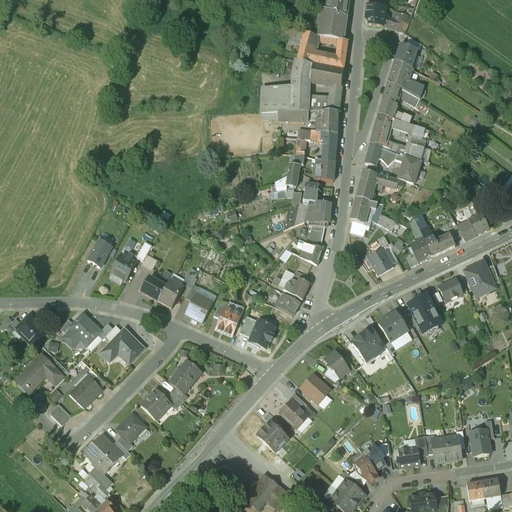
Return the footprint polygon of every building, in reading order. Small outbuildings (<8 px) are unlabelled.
[(327,0),(326,11),(347,18),(349,0),(327,0)] [(367,0),(367,7),(384,10),(385,0),(367,0)] [(417,0),(406,0),(405,9),(414,10),(417,0)] [(384,10),(367,7),(365,24),(367,26),(382,28),(392,31),(393,20),(383,19),(384,10)] [(405,9),(396,8),(393,18),(411,19),(414,10),(405,9)] [(326,11),(322,10),(320,23),(324,24),(323,31),(321,31),(320,39),(343,42),(344,35),(342,35),(343,29),(345,30),(347,18),(326,11)] [(411,19),(393,18),(393,20),(392,31),(404,35),(411,19)] [(305,34),(281,28),(279,38),(289,40),(288,46),(301,50),(305,34)] [(316,38),(305,34),(297,63),(312,67),(316,54),(314,47),(315,44),(316,38)] [(320,39),(316,38),(315,44),(320,45),(323,44),(323,42),(332,44),(338,51),(337,59),(344,60),(346,43),(343,42),(320,39)] [(417,51),(400,46),(395,63),(405,67),(411,70),(417,51)] [(322,56),(316,54),(312,67),(321,68),(321,66),(322,56)] [(337,59),(322,56),(321,66),(343,70),(344,60),(337,59)] [(312,67),(297,63),(293,81),(293,90),(309,91),(309,83),(317,84),(321,68),(312,67)] [(405,67),(395,63),(390,79),(403,83),(400,91),(402,92),(419,102),(423,90),(409,85),(409,84),(407,84),(411,72),(413,73),(414,72),(405,67)] [(343,73),(321,68),(317,84),(332,87),(341,88),(343,73)] [(403,83),(390,79),(388,85),(400,91),(403,83)] [(400,91),(388,85),(382,102),(397,107),(399,101),(400,97),(402,92),(400,91)] [(315,104),(309,104),(309,114),(314,114),(314,113),(338,114),(341,88),(332,87),(331,105),(315,106),(315,104)] [(293,90),(262,91),(261,115),(278,115),(292,114),(293,90)] [(309,91),(293,90),(292,114),(309,114),(309,104),(309,91)] [(419,102),(402,92),(400,97),(399,101),(417,110),(420,102),(419,102)] [(397,107),(382,102),(378,116),(401,124),(404,117),(396,114),(398,108),(397,107)] [(338,114),(314,113),(314,114),(309,114),(308,122),(316,122),(316,127),(316,134),(322,135),(337,137),(338,114)] [(309,114),(292,114),(278,115),(278,124),(304,125),(308,123),(308,122),(309,114)] [(401,124),(378,116),(374,131),(389,136),(389,135),(395,136),(396,136),(397,132),(407,135),(408,134),(410,127),(401,124)] [(410,120),(404,117),(401,124),(408,126),(410,120)] [(429,133),(410,127),(408,134),(413,135),(412,139),(426,143),(428,144),(429,141),(427,141),(429,133)] [(389,136),(374,131),(370,145),(379,148),(390,151),(392,144),(387,143),(389,136)] [(312,133),(301,132),(300,141),(306,142),(311,142),(312,134),(312,133)] [(316,134),(312,134),(311,142),(310,143),(321,145),(321,143),(322,135),(316,134)] [(337,137),(322,135),(321,143),(324,143),(322,162),(335,164),(337,137)] [(426,143),(412,139),(410,146),(424,150),(426,143)] [(300,141),(298,141),(296,154),(296,157),(305,158),(306,145),(306,142),(300,141)] [(399,147),(392,144),(390,151),(396,153),(399,147)] [(381,151),(370,147),(365,165),(376,168),(377,164),(378,161),(381,151)] [(403,148),(399,147),(396,153),(395,156),(396,156),(403,159),(407,149),(403,148)] [(395,156),(381,151),(378,161),(382,162),(388,168),(394,162),(396,156),(395,156)] [(403,159),(396,156),(394,162),(403,165),(398,182),(413,187),(420,164),(403,159)] [(305,158),(296,157),(295,164),(295,167),(300,167),(304,168),(305,158)] [(335,164),(322,162),(317,161),(315,181),(333,183),(335,164)] [(288,180),(276,186),(278,193),(287,192),(287,188),(295,189),(296,189),(300,167),(295,167),(290,166),(288,180)] [(380,177),(363,173),(356,200),(370,203),(374,186),(378,186),(380,177)] [(398,182),(380,177),(378,186),(397,191),(398,182)] [(319,187),(306,185),(305,200),(311,201),(310,207),(316,208),(317,204),(319,187)] [(295,189),(287,188),(287,192),(286,199),(293,199),(294,194),(295,194),(295,189)] [(505,199),(497,193),(493,198),(501,204),(505,199)] [(293,199),(292,208),(300,206),(302,195),(295,194),(294,194),(293,199)] [(370,203),(356,200),(350,223),(364,227),(368,210),(376,212),(377,206),(370,205),(370,203)] [(447,200),(441,203),(449,216),(455,213),(447,200)] [(332,205),(317,204),(316,208),(315,216),(307,214),(305,223),(309,224),(309,227),(312,227),(313,226),(325,227),(325,225),(329,225),(329,217),(330,217),(332,205)] [(380,206),(377,206),(376,212),(375,216),(373,216),(371,222),(383,230),(388,221),(385,219),(381,218),(383,207),(380,206)] [(310,207),(309,207),(307,214),(315,216),(316,208),(310,207)] [(477,208),(475,209),(474,208),(470,210),(474,219),(468,222),(476,237),(489,231),(477,208)] [(449,216),(454,223),(461,236),(465,243),(470,240),(459,222),(467,218),(462,209),(455,213),(449,216)] [(302,213),(299,213),(296,228),(304,225),(305,223),(307,214),(302,214),(302,213)] [(426,229),(419,215),(414,222),(417,227),(419,232),(426,229)] [(468,222),(467,218),(459,222),(470,240),(476,237),(468,222)] [(450,236),(452,240),(461,236),(454,223),(445,227),(450,236)] [(325,227),(313,226),(312,227),(308,245),(312,246),(320,249),(325,227)] [(366,229),(355,227),(353,235),(363,238),(366,231),(366,230),(366,229)] [(419,232),(417,227),(412,230),(416,239),(421,237),(419,232)] [(426,229),(419,232),(421,237),(424,242),(424,243),(431,239),(426,229)] [(431,239),(424,243),(432,259),(455,247),(452,240),(450,236),(436,243),(433,238),(431,239)] [(383,238),(378,241),(383,251),(384,252),(390,249),(383,238)] [(112,247),(99,240),(88,260),(100,267),(112,247)] [(298,243),(294,242),(290,247),(297,250),(300,245),(298,243)] [(420,244),(411,249),(419,265),(432,259),(424,243),(424,242),(420,244)] [(398,243),(392,249),(398,255),(404,249),(398,243)] [(494,262),(511,255),(511,243),(490,252),(494,262)] [(308,245),(305,244),(301,259),(303,260),(312,265),(317,267),(323,250),(320,249),(312,246),(308,245)] [(146,245),(139,257),(140,257),(139,261),(137,260),(143,264),(147,257),(152,248),(146,245)] [(280,259),(287,263),(293,254),(287,250),(280,259)] [(383,251),(368,260),(378,278),(394,269),(384,252),(383,251)] [(127,259),(122,256),(111,276),(125,284),(137,264),(132,262),(134,258),(129,255),(127,259)] [(158,262),(147,257),(143,264),(142,267),(152,273),(158,262)] [(412,257),(406,259),(411,269),(417,266),(412,257)] [(312,265),(303,260),(297,271),(307,276),(312,265)] [(483,264),(464,273),(476,298),(495,289),(486,270),(483,264)] [(493,266),(486,270),(493,286),(499,283),(493,266)] [(191,270),(183,286),(190,290),(192,286),(198,274),(191,270)] [(297,273),(293,281),(299,284),(300,281),(301,281),(303,276),(297,273)] [(313,280),(303,276),(301,281),(311,286),(313,280)] [(167,288),(150,279),(141,294),(158,303),(167,288)] [(461,280),(456,282),(461,295),(467,293),(461,280)] [(293,281),(291,286),(288,285),(285,289),(284,292),(302,302),(311,286),(301,281),(300,281),(299,284),(293,281)] [(455,281),(439,289),(446,304),(462,297),(461,295),(456,282),(455,281)] [(167,288),(158,303),(172,310),(183,290),(170,282),(167,288)] [(190,290),(185,299),(192,303),(196,295),(199,290),(192,286),(190,290)] [(271,300),(258,294),(256,296),(254,300),(262,304),(268,306),(271,300)] [(196,295),(192,303),(185,316),(203,325),(213,304),(196,295)] [(285,296),(276,309),(282,311),(292,318),(300,305),(285,296)] [(427,298),(407,308),(423,337),(442,327),(427,298)] [(222,303),(214,318),(221,321),(225,309),(226,310),(228,305),(222,303)] [(226,310),(225,309),(221,321),(216,331),(232,338),(241,316),(226,310)] [(100,335),(92,326),(93,325),(83,315),(73,326),(69,330),(69,331),(70,332),(63,341),(70,349),(79,340),(82,342),(83,341),(89,347),(98,338),(101,335),(100,335)] [(395,315),(378,326),(390,344),(390,345),(408,334),(395,315)] [(20,326),(15,332),(33,349),(48,334),(30,317),(20,326)] [(257,323),(247,319),(239,335),(250,340),(257,323)] [(8,320),(0,328),(0,329),(4,333),(6,331),(13,324),(8,320)] [(13,324),(6,331),(11,336),(15,332),(20,326),(15,321),(13,324)] [(68,322),(60,330),(65,335),(69,331),(69,330),(73,326),(68,322)] [(258,322),(249,343),(265,350),(269,342),(271,343),(273,338),(271,337),(274,329),(258,322)] [(108,327),(100,335),(101,335),(98,338),(102,342),(105,339),(112,331),(108,327)] [(112,331),(105,339),(111,344),(121,334),(116,328),(112,331)] [(111,344),(100,356),(108,364),(118,353),(124,359),(122,361),(129,367),(145,351),(137,343),(136,345),(123,332),(121,334),(111,344)] [(366,335),(352,346),(366,366),(373,360),(376,361),(379,358),(380,356),(381,355),(372,343),(373,341),(370,337),(368,337),(366,335)] [(56,354),(60,345),(51,342),(47,350),(56,354)] [(396,353),(390,345),(390,344),(385,348),(391,356),(396,353)] [(344,363),(337,354),(327,362),(331,368),(329,370),(331,371),(334,373),(336,372),(342,381),(351,374),(344,363)] [(42,357),(17,381),(26,390),(25,390),(28,392),(36,384),(38,387),(48,377),(51,379),(51,380),(58,373),(42,357)] [(348,360),(344,363),(351,374),(353,378),(358,374),(348,360)] [(187,363),(169,385),(175,390),(183,397),(184,396),(201,374),(187,363)] [(336,372),(334,373),(331,371),(327,377),(337,384),(342,381),(336,372)] [(58,373),(51,380),(51,379),(48,382),(54,387),(63,378),(58,373)] [(106,387),(93,374),(88,379),(92,382),(101,391),(106,387)] [(475,386),(469,377),(460,384),(466,392),(475,386)] [(329,392),(314,379),(302,392),(307,396),(305,398),(309,402),(311,400),(317,406),(329,392)] [(92,382),(80,394),(76,390),(69,398),(84,412),(92,404),(90,403),(101,391),(92,382)] [(58,388),(49,397),(56,404),(65,395),(58,388)] [(183,397),(175,390),(171,395),(183,405),(187,399),(184,396),(183,397)] [(156,392),(141,407),(155,422),(165,412),(166,413),(171,407),(172,407),(165,401),(156,392)] [(171,395),(165,401),(172,407),(171,407),(176,412),(183,405),(171,395)] [(308,408),(294,396),(289,402),(292,404),(302,414),(308,408)] [(302,414),(292,404),(281,416),(295,430),(306,418),(302,414)] [(71,419),(59,406),(51,414),(51,417),(62,428),(71,419)] [(282,427),(268,415),(263,420),(269,426),(270,426),(277,432),(282,427)] [(132,416),(121,427),(121,428),(116,433),(122,438),(129,445),(145,429),(132,416)] [(486,433),(488,442),(494,441),(491,423),(485,424),(486,433)] [(277,432),(270,426),(269,426),(257,439),(275,455),(276,455),(275,454),(279,449),(282,449),(288,442),(277,432)] [(463,433),(453,435),(454,439),(457,439),(459,452),(465,451),(463,433)] [(486,433),(470,435),(473,458),(490,455),(488,442),(486,433)] [(129,445),(122,438),(117,443),(127,453),(132,448),(129,445)] [(434,438),(425,440),(428,457),(434,456),(431,443),(435,442),(434,438)] [(111,448),(102,439),(85,455),(92,462),(94,460),(99,465),(95,469),(103,476),(122,457),(112,447),(111,448)] [(454,439),(444,440),(448,464),(449,464),(448,463),(454,462),(455,463),(461,462),(459,452),(457,439),(454,439)] [(425,440),(415,441),(416,449),(417,449),(418,459),(428,457),(425,440)] [(435,442),(431,443),(434,456),(435,466),(438,466),(440,464),(447,463),(447,464),(448,464),(444,440),(435,442)] [(117,443),(116,443),(112,447),(122,457),(126,461),(130,456),(127,453),(117,443)] [(387,445),(381,447),(376,450),(381,458),(382,457),(383,458),(389,457),(387,445)] [(407,449),(404,447),(400,448),(398,450),(400,461),(397,462),(398,471),(420,468),(418,459),(417,449),(416,449),(407,451),(407,449)] [(373,448),(362,456),(364,460),(375,474),(385,467),(381,461),(382,460),(381,458),(376,450),(373,448)] [(364,460),(354,467),(356,472),(357,476),(367,484),(369,486),(370,485),(370,486),(374,483),(373,483),(379,479),(375,474),(364,460)] [(103,476),(95,469),(89,476),(90,477),(101,488),(106,493),(113,485),(103,476)] [(356,472),(349,478),(358,485),(363,488),(367,484),(357,476),(356,472)] [(349,478),(344,474),(340,479),(345,482),(355,490),(358,485),(349,478)] [(101,488),(90,477),(84,483),(94,494),(95,493),(96,493),(101,488)] [(279,511),(291,497),(264,477),(246,500),(261,511),(267,504),(277,511),(279,511)] [(499,481),(483,483),(486,500),(501,498),(501,496),(499,481)] [(345,482),(337,492),(357,508),(365,497),(355,490),(345,482)] [(483,483),(467,486),(470,503),(486,500),(483,483)] [(106,493),(101,488),(96,493),(104,501),(109,496),(106,493)] [(353,511),(357,508),(337,492),(329,503),(339,510),(341,511),(353,511)] [(433,495),(409,499),(410,503),(408,503),(407,505),(408,508),(410,509),(411,509),(411,511),(436,511),(434,500),(433,495)] [(508,495),(501,496),(501,498),(503,507),(510,506),(508,495)] [(447,511),(448,497),(434,500),(436,511),(447,511)] [(95,503),(89,498),(85,502),(91,507),(95,503)] [(329,503),(324,499),(321,504),(331,511),(337,511),(339,510),(329,503)] [(91,507),(85,502),(81,507),(85,511),(86,511),(87,511),(91,507)] [(107,503),(101,509),(95,503),(91,507),(95,511),(115,511),(107,503)]
